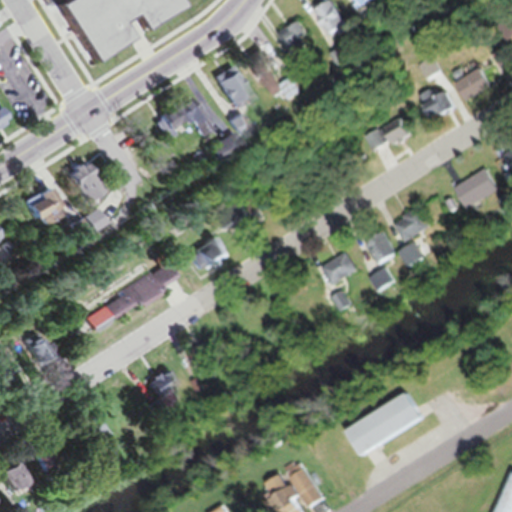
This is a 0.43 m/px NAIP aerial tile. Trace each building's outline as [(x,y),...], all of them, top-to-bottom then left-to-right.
[(70,0),(63,5),(100,63),(191,5),(188,0),(70,0)] [(381,1),(379,0),(342,0),(350,16),(381,1)] [(322,45),(342,33),(326,6),(306,17),(322,45)] [(293,56),(291,47),(301,44),(296,30),(274,37),(281,60),(293,56)] [(237,68),(249,89),(252,87),(261,102),(274,94),(253,59),(237,68)] [(451,89),(461,108),(488,94),(477,75),(451,89)] [(225,115),(243,104),(225,76),(207,87),(225,115)] [(443,96),(415,106),(422,126),(450,116),(443,96)] [(202,135),(185,102),(145,123),(155,143),(183,128),(190,141),(202,135)] [(238,133),(232,119),(220,125),(226,139),(238,133)] [(361,143),(369,158),(386,149),(388,152),(407,141),(397,123),(361,143)] [(511,180),(511,153),(498,160),(508,182),(511,180)] [(57,183),(71,208),(92,197),(79,172),(57,183)] [(496,197),(484,176),(450,195),(463,216),(496,197)] [(43,220),(41,200),(11,202),(13,222),(43,220)] [(433,214),(404,224),(413,250),(442,240),(433,214)] [(67,224),(75,238),(90,230),(82,216),(67,224)] [(393,268),(384,241),(363,248),(372,275),(393,268)] [(222,266),(213,245),(184,258),(193,279),(222,266)] [(76,319),(85,337),(172,291),(163,273),(76,319)] [(46,365),(36,341),(20,347),(30,372),(46,365)] [(146,420),(176,407),(162,375),(132,387),(146,420)] [(341,438),(356,463),(421,425),(406,400),(341,438)] [(108,448),(97,429),(86,436),(78,422),(64,430),(82,463),(108,448)] [(309,511),(319,507),(298,468),(283,476),(301,511),(309,511)] [(494,511),(511,511),(511,480),(508,479),(494,511)] [(262,508),(264,511),(295,511),(286,494),(262,508)]
